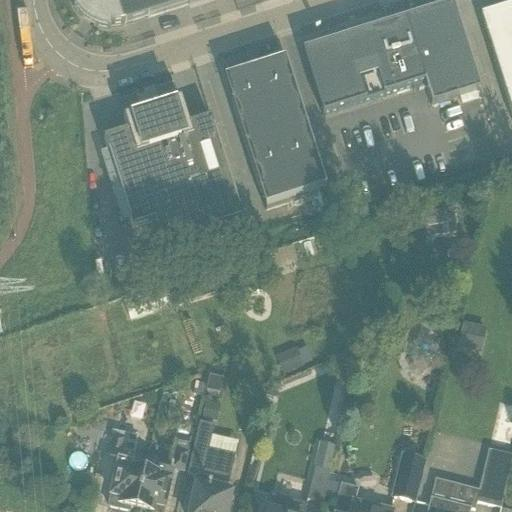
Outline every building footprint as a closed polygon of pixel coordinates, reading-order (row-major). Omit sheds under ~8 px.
[(73,0),(76,6),(72,8),(73,11),(75,14),(76,16),(79,19),(80,20),(83,23),(85,25),(88,27),(91,28),(93,29),(98,31),(101,32),(104,33),(107,33),(110,33),(110,28),(117,28),(124,26),(206,0),(73,0)] [(480,92),(452,5),(302,53),(322,117),(423,85),(431,107),(480,92)] [(511,7),(480,18),(511,120),(511,7)] [(233,100),(230,101),(265,212),(326,193),(284,59),(272,63),(273,66),(227,81),(233,100)] [(240,222),(242,221),(210,119),(188,126),(180,101),(123,119),(127,133),(103,140),(132,231),(133,230),(133,229),(155,222),(162,246),(164,246),(163,245),(240,221),(240,222)] [(452,211),(401,220),(403,232),(423,229),(425,240),(456,234),(452,211)] [(169,310),(164,290),(125,303),(130,322),(169,310)] [(462,324),(456,349),(467,352),(470,337),(483,340),(486,329),(462,324)] [(280,371),(303,366),(300,352),(277,357),(280,371)] [(195,383),(192,396),(202,398),(205,385),(195,383)] [(205,403),(202,420),(217,424),(220,407),(205,403)] [(213,427),(198,424),(187,475),(198,478),(190,511),(225,511),(229,496),(228,496),(230,491),(227,490),(234,457),(208,451),(213,427)] [(113,434),(113,437),(108,456),(119,459),(108,509),(123,511),(128,511),(129,509),(135,510),(143,475),(129,472),(137,439),(113,434)] [(143,475),(135,510),(141,511),(140,511),(162,511),(163,510),(172,470),(183,473),(191,440),(175,436),(172,449),(167,469),(160,468),(158,479),(143,475)] [(501,510),(511,463),(511,457),(488,452),(475,504),(501,510)] [(401,456),(390,500),(415,506),(426,462),(401,456)] [(330,473),(315,469),(307,502),(322,506),(330,473)] [(333,511),(388,511),(354,503),(358,490),(340,485),(333,511)] [(268,510),(267,511),(304,511),(306,506),(271,497),(268,510)] [(467,511),(468,509),(427,500),(424,511),(467,511)]
